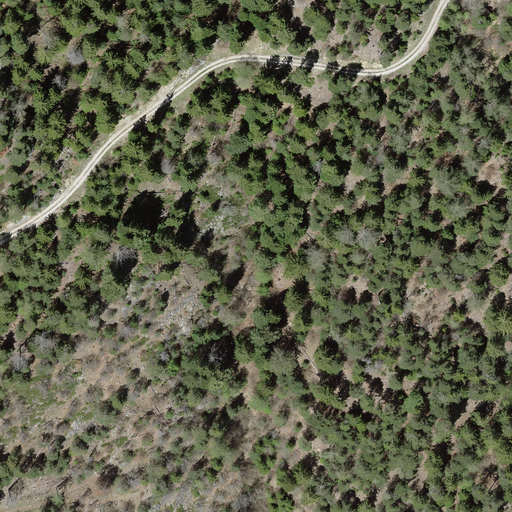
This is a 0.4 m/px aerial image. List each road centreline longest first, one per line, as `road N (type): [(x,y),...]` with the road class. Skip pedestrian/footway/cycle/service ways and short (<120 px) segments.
road 1 (track): [(0,241),(55,206),(110,142),(203,70),(263,56),(359,73),(405,63),(443,0)]
road 2 (track): [(1,511),(37,506),(242,407),(369,511)]
